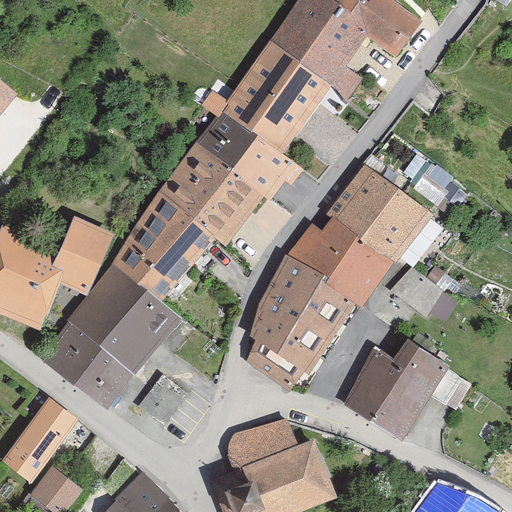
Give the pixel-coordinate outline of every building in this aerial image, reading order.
[(371,38),(401,60),(424,26),(390,0),(301,0),(229,101),(214,91),(201,105),(220,117),(163,190),(115,267),(71,321),(45,361),(110,411),(136,375),(183,323),(161,304),(216,240),(228,249),(267,198),(273,203),(301,166),(285,156),(335,88),(351,101),(366,81),(349,70),(371,38)] [(0,120),(21,94),(0,76),(0,120)] [(449,195),(449,165),(419,166),(420,196),(449,195)] [(257,342),(248,365),(291,392),(306,373),(311,376),(358,305),(366,310),(438,218),(365,171),(330,215),(335,218),(324,231),(316,225),(291,258),(288,255),(261,307),(251,339),(257,342)] [(62,248),(5,225),(0,237),(0,316),(41,333),(60,284),(87,295),(113,233),(74,217),(62,248)] [(395,294),(429,319),(448,293),(414,268),(395,294)] [(348,408),(401,443),(449,368),(407,341),(395,359),(378,347),(348,408)] [(4,461),(34,484),(82,425),(52,401),(4,461)] [(213,481),(226,511),(309,511),(340,499),(316,440),(301,447),(290,420),(240,433),(231,444),(230,459),(235,472),(213,481)] [(21,511),(69,511),(85,491),(55,468),(21,511)] [(184,511),(178,501),(146,473),(111,511),(184,511)] [(497,511),(440,485),(419,511),(497,511)]
